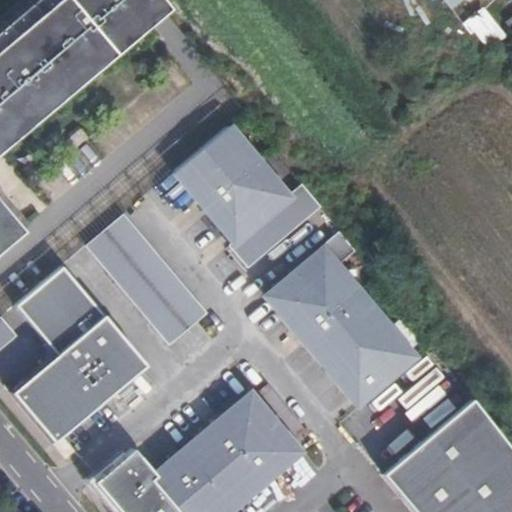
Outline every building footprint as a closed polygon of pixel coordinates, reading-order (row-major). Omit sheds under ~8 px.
[(0,0),(0,237),(12,227),(0,210),(0,135),(164,8),(157,0),(0,0)] [(225,126),(172,172),(232,243),(286,197),(225,126)] [(300,185),(286,197),(232,243),(228,246),(246,267),(318,206),(300,185)] [(203,313),(120,214),(84,245),(167,343),(203,313)] [(338,233),(320,248),(321,249),(326,256),(334,264),(352,249),(338,233)] [(326,256),(321,249),(264,296),(355,404),(412,357),(334,264),(326,256)] [(59,433),(142,364),(59,266),(13,305),(53,353),(7,392),(49,442),(59,433)] [(0,347),(16,333),(2,316),(0,318),(0,347)] [(130,448),(90,481),(116,511),(224,511),(297,451),(248,393),(152,474),(130,448)] [(511,511),(511,459),(464,402),(380,473),(412,511),(511,511)]
